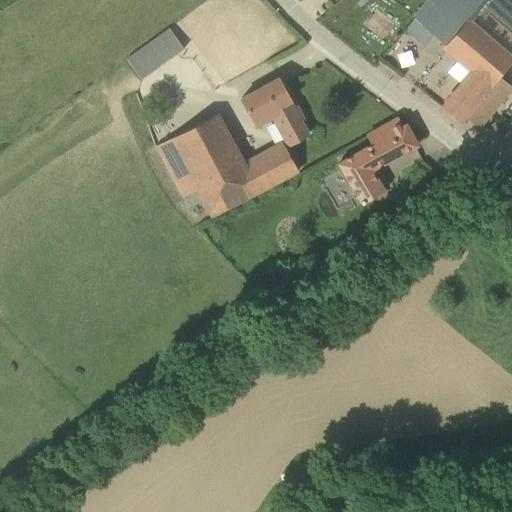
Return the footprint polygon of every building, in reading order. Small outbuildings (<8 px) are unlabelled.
[(464,117),(479,129),(511,91),(497,79),(511,60),(511,0),(429,0),(414,18),(474,69),(442,107),(461,121),(464,117)] [(128,55),(142,74),(184,45),(170,25),(128,55)] [(257,127),(274,117),(290,145),(309,134),(301,119),(304,118),(297,106),(294,107),(291,101),(278,78),(241,100),(257,127)] [(212,218),(299,172),(282,140),(243,157),(219,113),(157,146),(183,197),(198,189),(212,218)] [(398,119),(367,136),(372,145),(339,164),(362,204),(383,192),(370,169),(416,145),(406,126),(403,128),(398,119)] [(388,237),(388,236),(380,223),(369,231),(377,244),(388,237)]
